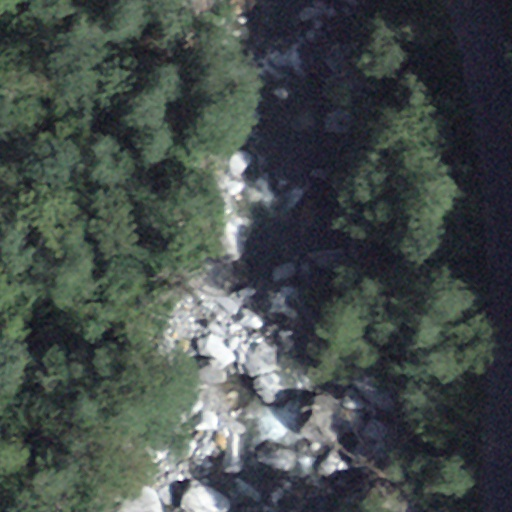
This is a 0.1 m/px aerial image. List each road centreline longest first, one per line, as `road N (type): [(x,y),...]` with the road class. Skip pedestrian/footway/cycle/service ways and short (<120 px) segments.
road 1 (tertiary): [(511,253),(509,173),(472,0)]
road 2 (tertiary): [(505,511),(511,260)]
